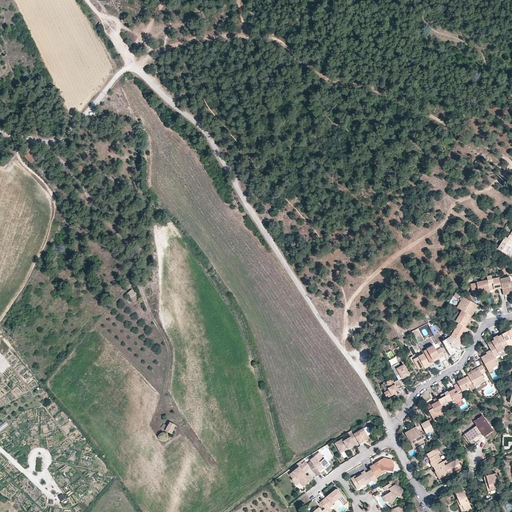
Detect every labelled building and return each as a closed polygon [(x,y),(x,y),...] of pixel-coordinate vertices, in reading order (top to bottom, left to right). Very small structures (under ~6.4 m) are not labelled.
[(506,255),(509,251),(511,250),(511,247),(511,237),(509,236),(507,239),(505,237),(497,249),(506,255)] [(495,291),(495,289),(502,287),(500,278),(499,277),(491,278),(490,274),(487,275),(487,281),(490,292),(495,291)] [(510,276),(500,278),(502,287),(503,293),(510,292),(510,293),(511,292),(511,284),(511,285),(510,276)] [(476,283),(477,287),(472,288),(473,294),(474,298),(491,294),(490,292),(487,281),(476,283)] [(132,289),(127,293),(131,298),(136,294),(132,289)] [(457,307),(463,311),(470,315),(474,307),(476,308),(478,305),(464,297),(457,307)] [(465,327),(468,322),(470,319),(471,320),(473,316),(470,315),(463,311),(461,313),(459,316),(456,321),(459,323),(465,327)] [(459,323),(455,329),(453,328),(449,335),(450,335),(460,341),(463,335),(465,331),(467,332),(469,329),(465,327),(459,323)] [(504,332),(505,334),(503,335),(502,333),(501,332),(497,334),(505,349),(511,345),(511,327),(511,328),(504,332)] [(489,345),(492,350),(496,357),(500,354),(501,356),(507,352),(505,349),(497,334),(494,336),(496,341),(489,345)] [(446,358),(454,353),(462,342),(460,341),(450,335),(449,337),(438,343),(441,348),(445,355),(446,358)] [(445,355),(441,348),(436,350),(434,345),(427,348),(433,359),(439,355),(441,357),(445,355)] [(489,353),(481,357),(489,370),(499,364),(496,357),(492,350),(488,352),(489,353)] [(424,353),(414,359),(420,369),(424,366),(425,368),(430,365),(424,353)] [(403,378),(410,375),(405,365),(398,369),(403,378)] [(474,387),(485,381),(482,374),(486,372),(483,365),(478,367),(479,369),(468,375),(472,383),(474,387)] [(463,391),(470,387),(468,385),(472,383),(468,375),(457,381),(458,383),(463,391)] [(402,386),(399,379),(394,382),(392,379),(382,385),(386,392),(385,392),(387,398),(399,391),(398,389),(402,386)] [(454,385),(456,388),(452,390),(449,392),(453,399),(454,401),(461,398),(465,395),(463,391),(458,383),(454,385)] [(441,395),(441,396),(442,397),(439,399),(443,407),(447,405),(451,406),(453,405),(451,400),(453,399),(449,392),(449,391),(441,395)] [(435,400),(436,402),(428,407),(433,417),(438,415),(439,416),(446,412),(445,410),(443,407),(439,399),(438,398),(438,397),(434,399),(435,400)] [(475,421),(478,425),(483,432),(486,436),(494,430),(483,415),(475,421)] [(425,422),(422,424),(427,433),(434,429),(429,420),(425,422)] [(176,425),(170,422),(165,431),(171,434),(176,425)] [(465,434),(470,441),(483,432),(478,425),(465,434)] [(417,427),(406,433),(415,448),(425,441),(419,429),(417,427)] [(369,437),(365,429),(355,434),(358,440),(361,445),(364,442),(363,441),(369,437)] [(350,435),(351,438),(344,442),(343,440),(338,442),(343,451),(356,444),(355,442),(358,440),(355,434),(354,433),(350,435)] [(438,448),(427,454),(432,462),(431,463),(433,467),(434,466),(443,462),(438,454),(441,453),(438,448)] [(323,468),(322,467),(325,465),(328,462),(321,452),(312,460),(312,461),(309,464),(311,467),(317,475),(321,472),(320,471),(323,468)] [(396,463),(392,458),(384,457),(377,461),(378,463),(379,465),(376,467),(374,465),(374,464),(370,466),(371,469),(376,477),(381,475),(378,471),(382,469),(383,471),(385,469),(394,470),(396,463)] [(443,462),(434,466),(436,471),(435,471),(440,479),(447,475),(446,474),(449,472),(449,474),(462,467),(457,459),(446,466),(443,461),(443,462)] [(311,467),(309,464),(306,461),(302,463),(307,469),(311,467)] [(309,474),(308,476),(300,466),(290,474),(293,478),(292,479),(295,483),(301,478),(303,479),(302,480),(306,484),(313,479),(309,474)] [(376,477),(371,469),(368,471),(368,473),(367,474),(366,472),(365,470),(361,472),(368,483),(373,480),(374,482),(378,480),(376,477)] [(368,483),(361,472),(358,474),(359,476),(356,477),(356,476),(355,475),(350,478),(356,486),(362,482),(363,484),(364,485),(368,483)] [(497,474),(487,476),(491,491),(501,488),(497,474)] [(387,490),(389,489),(391,492),(389,493),(385,495),(389,501),(393,504),(398,496),(400,497),(404,490),(396,484),(392,487),(390,483),(383,487),(386,491),(387,490)] [(339,490),(334,490),(323,499),(328,504),(330,507),(332,505),(332,503),(333,500),(336,497),(338,498),(343,503),(346,501),(342,495),(343,494),(339,490)] [(464,490),(456,494),(458,499),(458,500),(462,511),(465,511),(472,509),(464,490)] [(62,501),(66,498),(62,493),(58,496),(62,501)] [(324,507),(325,509),(322,511),(319,507),(312,511),(331,511),(333,511),(330,507),(328,504),(323,499),(319,502),(322,506),(324,507)]
